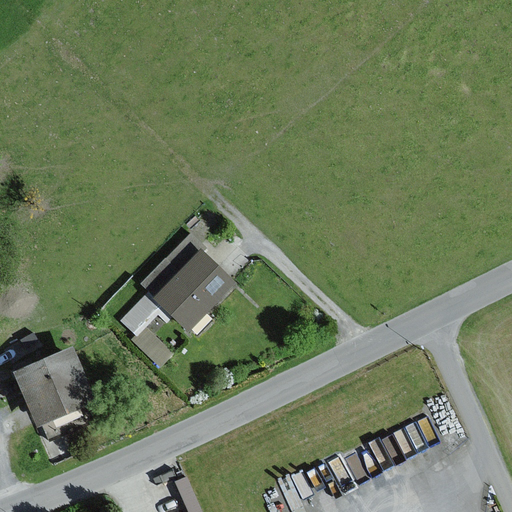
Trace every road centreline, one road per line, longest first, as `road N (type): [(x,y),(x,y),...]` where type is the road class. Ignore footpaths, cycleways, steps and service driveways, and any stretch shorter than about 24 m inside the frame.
road 1 (tertiary): [(11,511),(428,321)]
road 2 (unclassified): [(428,321),(511,511)]
road 3 (track): [(234,217),(350,327),(364,350)]
